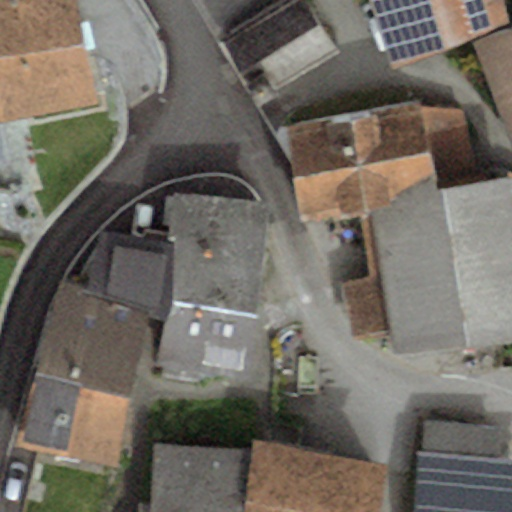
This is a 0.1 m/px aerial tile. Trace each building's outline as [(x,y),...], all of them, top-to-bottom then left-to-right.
[(0,0),(0,125),(96,108),(75,0),(0,0)] [(335,48),(303,0),(289,0),(219,46),(254,100),(335,48)] [(502,0),(369,0),(392,71),(509,24),(502,0)] [(511,31),(476,43),(511,144),(511,31)] [(420,102),(286,124),(303,226),(361,217),(359,206),(436,194),(422,109),(420,102)] [(463,113),(422,109),(436,194),(476,188),(463,113)] [(436,194),(359,206),(361,217),(371,282),(346,286),(354,336),(388,330),(393,362),(511,343),(511,182),(476,188),(436,194)] [(267,206),(177,193),(175,202),(165,200),(161,232),(160,240),(172,242),(163,303),(170,304),(252,315),(267,206)] [(160,240),(161,232),(146,230),(144,240),(102,234),(90,292),(149,314),(166,320),(170,304),(163,303),(172,242),(160,240)] [(90,292),(58,282),(32,373),(128,399),(149,314),(90,292)] [(252,315),(170,304),(166,320),(155,371),(243,382),(252,315)] [(128,399),(32,373),(17,447),(118,470),(128,399)] [(427,423),(424,455),(505,461),(507,428),(427,423)] [(377,511),(385,463),(254,439),(253,453),(246,511),(377,511)] [(246,511),(253,453),(153,448),(150,511),(246,511)] [(511,511),(511,461),(505,461),(424,455),(415,454),(413,511),(511,511)]
